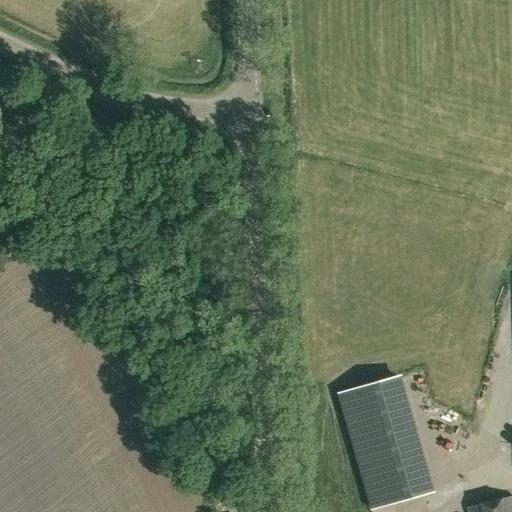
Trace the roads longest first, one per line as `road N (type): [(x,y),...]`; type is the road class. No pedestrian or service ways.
road 1 (tertiary): [(272,511),(249,107)]
road 2 (unclassified): [(249,107),(189,108),(118,92),(0,46)]
